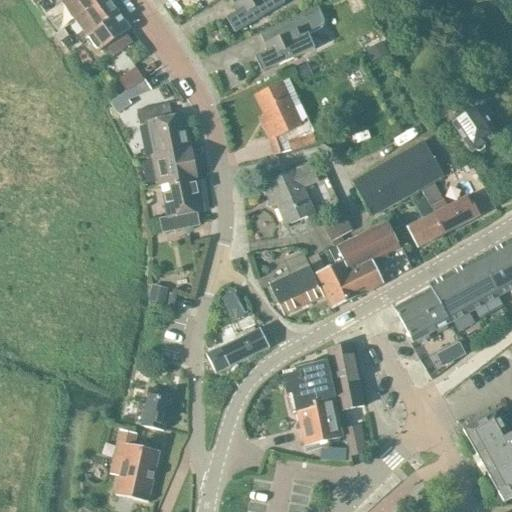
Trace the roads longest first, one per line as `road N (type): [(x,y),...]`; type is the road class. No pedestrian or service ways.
road 1 (residential): [(214,266),(224,222),(215,139),(200,100),(133,0)]
road 2 (residential): [(214,266),(194,402),(197,461),(211,481)]
road 3 (tertiary): [(363,311),(511,225)]
road 4 (tertiary): [(211,481),(241,389),(292,350)]
road 5 (residential): [(339,511),(425,426)]
